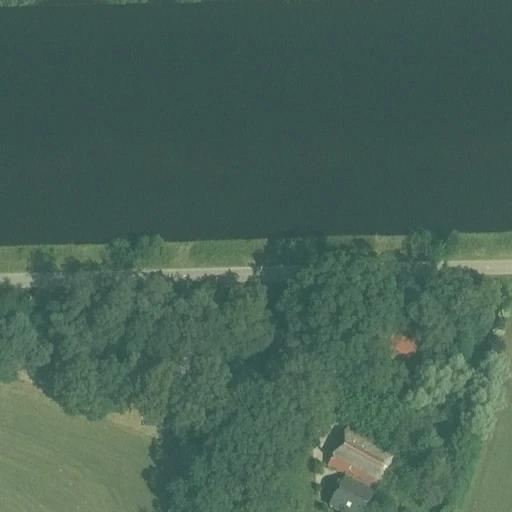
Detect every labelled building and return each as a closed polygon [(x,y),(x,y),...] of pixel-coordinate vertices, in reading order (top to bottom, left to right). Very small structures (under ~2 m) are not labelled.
[(284,364),(303,365),(306,314),(280,311),(277,344),(286,344),(284,364)] [(362,350),(410,367),(423,331),(376,314),(362,350)] [(135,380),(182,395),(186,380),(200,382),(203,353),(191,352),(190,363),(182,362),(180,375),(141,363),(135,380)] [(272,393),(293,395),(295,376),(274,375),(272,393)] [(329,507),(337,511),(363,511),(397,450),(349,425),(327,467),(346,476),(329,507)]
